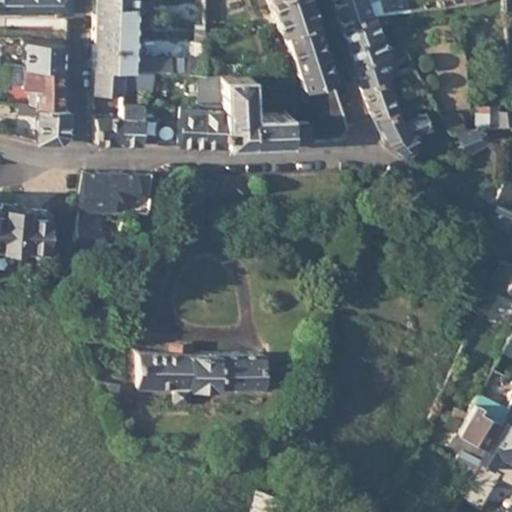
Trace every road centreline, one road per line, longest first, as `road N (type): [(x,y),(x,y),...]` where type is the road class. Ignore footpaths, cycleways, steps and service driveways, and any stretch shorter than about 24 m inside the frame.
road 1 (tertiary): [(80,152),(222,161),(369,150)]
road 2 (tertiary): [(369,150),(457,218),(511,247)]
road 3 (residential): [(315,0),(369,150)]
road 4 (residential): [(79,0),(80,152)]
